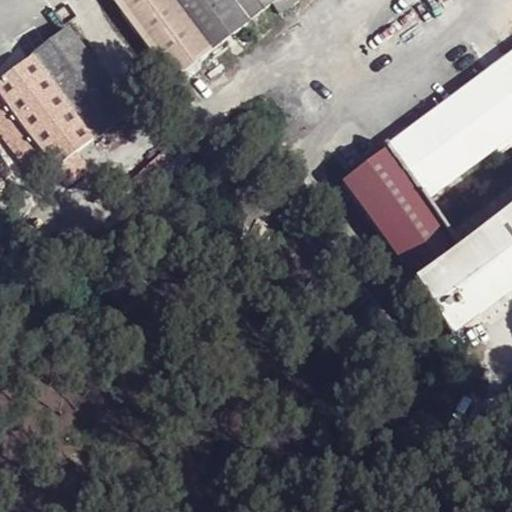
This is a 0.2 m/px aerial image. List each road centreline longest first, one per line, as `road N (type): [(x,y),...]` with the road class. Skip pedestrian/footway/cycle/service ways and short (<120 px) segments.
road 1 (track): [(429,0),(276,109)]
road 2 (track): [(454,511),(464,409),(494,363)]
